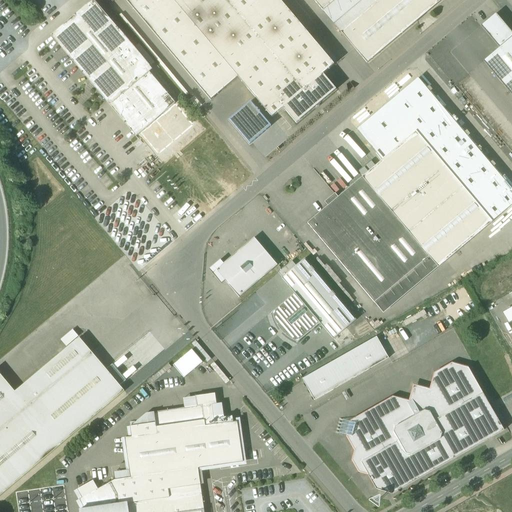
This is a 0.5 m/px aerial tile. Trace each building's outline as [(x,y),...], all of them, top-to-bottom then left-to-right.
[(334,65),(279,0),(125,0),(211,101),(238,78),(272,118),(323,74),(334,65)] [(313,0),(341,33),(379,0),(313,0)] [(379,0),(341,33),(367,64),(443,0),(379,0)] [(151,76),(146,69),(149,66),(150,67),(150,66),(120,30),(119,31),(120,31),(116,34),(93,7),(57,36),(140,134),(174,105),(174,104),(175,104),(174,103),(175,103),(151,76)] [(500,49),(511,39),(511,34),(496,15),(481,27),(500,49)] [(511,95),(511,39),(500,49),(484,63),(511,95)] [(323,74),(283,108),(296,124),(336,90),(323,74)] [(511,100),(500,86),(497,89),(497,97),(491,97),(511,122),(495,122),(494,133),(498,131),(500,134),(500,140),(511,140),(511,143),(511,144),(511,100)] [(228,121),(248,146),(272,126),(253,102),(228,121)] [(415,133),(362,178),(438,267),(491,223),(415,133)] [(471,165),(486,187),(498,178),(482,156),(477,159),(484,169),(480,173),(473,164),(471,165)] [(362,178),(308,224),(374,303),(429,257),(362,178)] [(254,238),(224,264),(220,260),(213,267),(212,274),(221,284),(225,281),(239,298),(277,266),(254,238)] [(282,278),(282,279),(295,294),(320,324),(333,340),(356,321),(305,259),(296,267),(282,278)] [(292,262),(278,273),(282,278),(296,267),(292,262)] [(295,294),(272,313),(273,314),(276,323),(281,331),(288,338),(297,343),(297,344),(320,324),(295,294)] [(423,308),(402,321),(404,325),(426,313),(423,308)] [(377,337),(302,380),(314,401),(389,359),(377,337)] [(79,338),(15,392),(0,374),(0,496),(124,392),(79,338)] [(172,364),(184,378),(203,362),(191,348),(172,364)] [(434,374),(430,390),(415,386),(412,400),(409,401),(393,397),(351,421),(347,437),(354,451),(352,461),(359,473),(368,476),(377,490),(392,494),(504,431),(468,368),(452,363),(434,374)] [(154,413),(146,414),(139,420),(131,428),(132,439),(124,440),(128,472),(116,474),(117,480),(99,492),(94,483),(76,493),(81,501),(78,504),(85,509),(81,510),(80,511),(204,511),(198,469),(243,463),(237,422),(226,423),(223,406),(217,406),(215,394),(195,397),(184,399),(185,408),(154,413)] [(506,494),(511,491),(511,478),(501,483),(506,494)]
